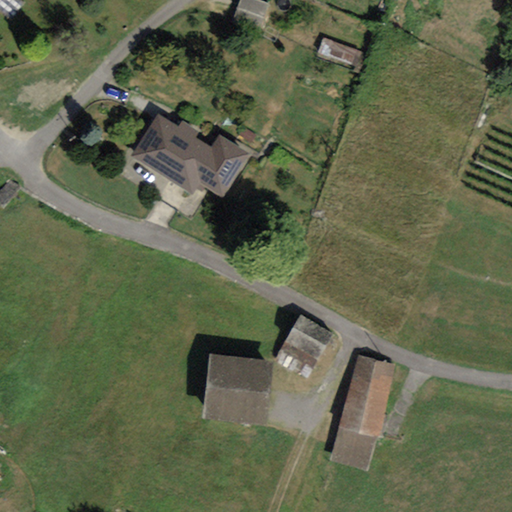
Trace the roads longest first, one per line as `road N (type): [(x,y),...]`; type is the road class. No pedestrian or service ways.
road 1 (unclassified): [(511,382),(415,362),(201,256),(88,214),(16,162)]
road 2 (unclassified): [(180,0),(16,162)]
